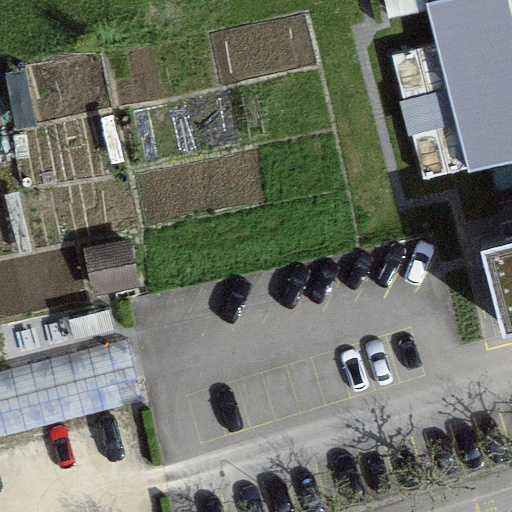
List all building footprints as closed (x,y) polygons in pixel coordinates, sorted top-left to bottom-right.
[(431,6),(429,0),(385,0),(388,15),(431,6)] [(460,34),(473,81),(511,70),(511,47),(505,22),(460,34)] [(472,162),(441,38),(391,50),(423,175),(472,162)] [(16,127),(36,123),(24,65),(3,70),(16,127)] [(493,159),(511,154),(511,105),(481,114),(493,159)] [(97,287),(135,278),(126,239),(88,248),(97,287)] [(511,249),(490,255),(510,330),(511,328),(511,249)] [(116,326),(111,304),(68,316),(74,338),(116,326)] [(0,369),(0,440),(141,403),(124,338),(0,369)]
